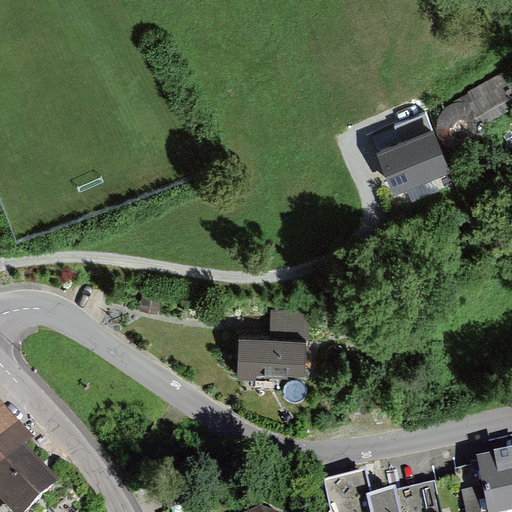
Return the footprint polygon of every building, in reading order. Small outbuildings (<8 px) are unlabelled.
[(511,109),(511,80),(506,70),(465,94),(452,102),(442,111),(440,125),(444,137),(452,146),(462,150),(473,149),(481,142),(486,133),(485,125),(511,109)] [(425,113),(396,124),(401,137),(377,146),(395,192),(447,173),(425,113)] [(157,277),(154,292),(168,296),(172,281),(157,277)] [(234,324),(234,373),(305,373),(305,325),(234,324)] [(0,467),(28,442),(35,435),(0,400),(0,467)] [(25,511),(62,479),(28,442),(0,467),(0,489),(20,511),(25,511)] [(468,511),(508,511),(511,511),(511,449),(456,465),(468,511)] [(375,511),(363,468),(320,480),(329,511),(375,511)]
